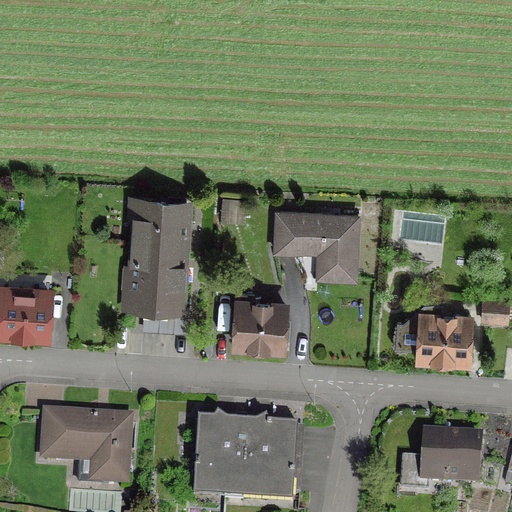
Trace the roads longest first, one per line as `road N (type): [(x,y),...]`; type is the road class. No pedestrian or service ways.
road 1 (residential): [(0,364),(364,388)]
road 2 (residential): [(364,388),(511,398)]
road 3 (residential): [(364,388),(341,511)]
